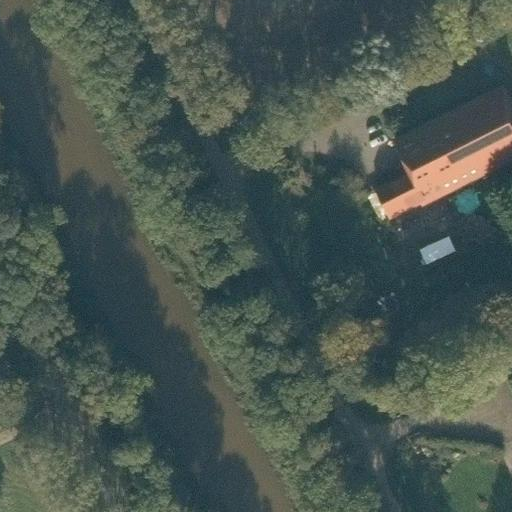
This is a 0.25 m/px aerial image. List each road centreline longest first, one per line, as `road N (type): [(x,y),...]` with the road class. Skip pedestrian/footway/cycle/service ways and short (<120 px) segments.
road 1 (unclassified): [(392,511),(133,0)]
road 2 (unclassified): [(112,511),(0,289)]
